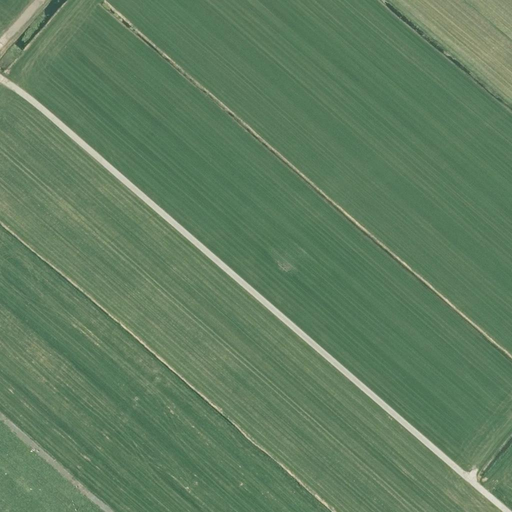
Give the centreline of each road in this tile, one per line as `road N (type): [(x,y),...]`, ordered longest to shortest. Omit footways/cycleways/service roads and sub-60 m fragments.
road 1 (track): [(508,511),(0,77)]
road 2 (track): [(108,511),(0,417)]
